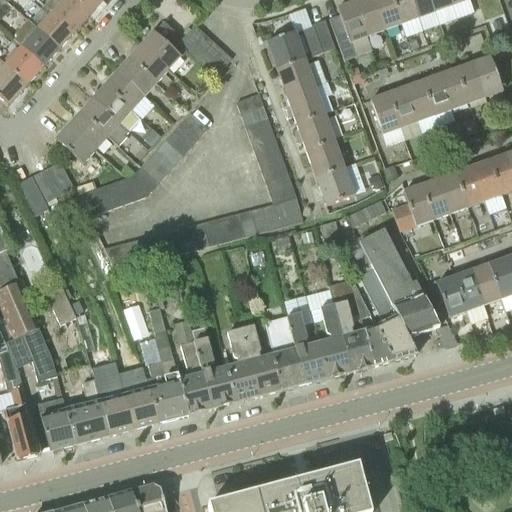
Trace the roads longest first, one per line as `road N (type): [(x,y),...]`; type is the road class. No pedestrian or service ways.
road 1 (tertiary): [(172,458),(511,364)]
road 2 (residential): [(0,125),(23,123),(136,0)]
road 3 (tertiary): [(0,504),(172,458)]
